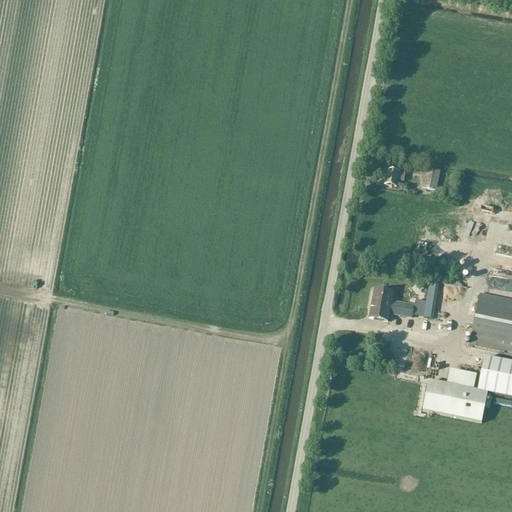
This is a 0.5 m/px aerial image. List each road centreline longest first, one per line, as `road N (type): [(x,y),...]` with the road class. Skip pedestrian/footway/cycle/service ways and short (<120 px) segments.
road 1 (unclassified): [(293,511),(385,0)]
road 2 (track): [(348,0),(256,511)]
